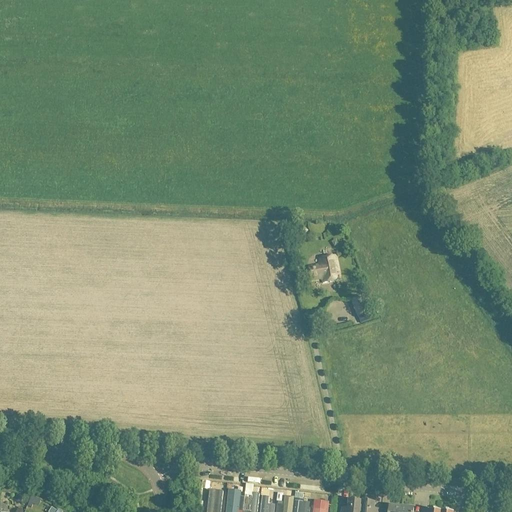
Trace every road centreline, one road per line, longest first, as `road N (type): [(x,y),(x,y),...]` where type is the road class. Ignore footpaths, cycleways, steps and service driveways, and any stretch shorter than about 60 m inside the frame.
road 1 (residential): [(511,497),(194,461),(154,478)]
road 2 (track): [(511,325),(420,184),(431,0)]
road 3 (tertiary): [(154,478),(118,453),(0,440)]
